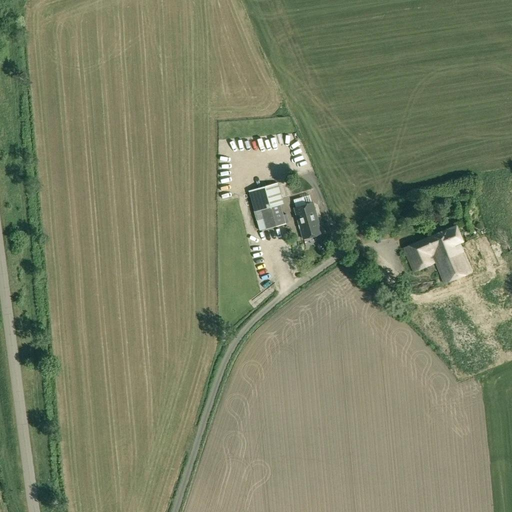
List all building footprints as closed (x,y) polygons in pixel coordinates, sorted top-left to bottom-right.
[(297,140),(291,144),(301,163),(307,160),(297,140)] [(271,152),(283,149),(281,143),(270,145),(271,152)] [(283,215),(280,204),(284,203),(278,183),(248,191),(260,231),(267,229),(267,228),(285,223),(288,222),(286,214),(283,215)] [(313,203),(304,206),(294,208),(303,239),(321,234),(313,203)] [(404,248),(413,270),(435,261),(444,283),(472,272),(461,245),(459,245),(458,243),(463,241),(457,226),(404,248)] [(500,242),(493,245),(498,257),(505,254),(500,242)] [(443,300),(463,366),(485,359),(465,294),(443,300)] [(496,322),(504,321),(502,313),(494,315),(496,322)] [(501,358),(511,353),(511,331),(511,332),(511,334),(511,339),(509,341),(496,341),(502,338),(498,338),(494,339),(495,337),(491,329),(491,328),(488,321),(481,324),(495,358),(501,358)]
